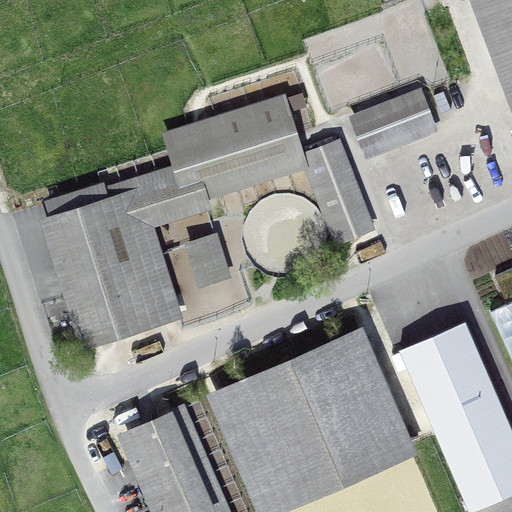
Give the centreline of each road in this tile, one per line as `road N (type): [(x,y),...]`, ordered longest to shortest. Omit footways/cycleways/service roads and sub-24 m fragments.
road 1 (residential): [(511,213),(62,410)]
road 2 (residential): [(0,218),(62,410)]
